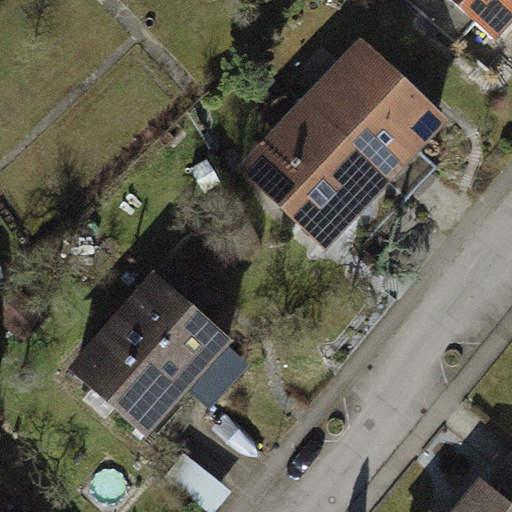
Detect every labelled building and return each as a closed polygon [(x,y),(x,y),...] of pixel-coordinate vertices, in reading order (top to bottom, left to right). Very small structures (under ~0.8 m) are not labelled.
[(511,0),(454,0),(495,38),(511,20),(511,0)] [(415,145),(441,119),(372,54),(315,113),(385,179),(415,145)] [(370,192),(385,179),(315,113),(279,146),(295,164),(269,189),(325,246),(353,213),(372,211),(370,192)] [(441,168),(415,145),(385,179),(410,201),(441,168)] [(372,211),(353,213),(375,235),(410,201),(385,179),(370,192),(372,211)] [(158,285),(76,378),(98,397),(107,394),(150,432),(227,345),(158,285)] [(511,511),(511,507),(487,487),(467,511),(511,511)]
